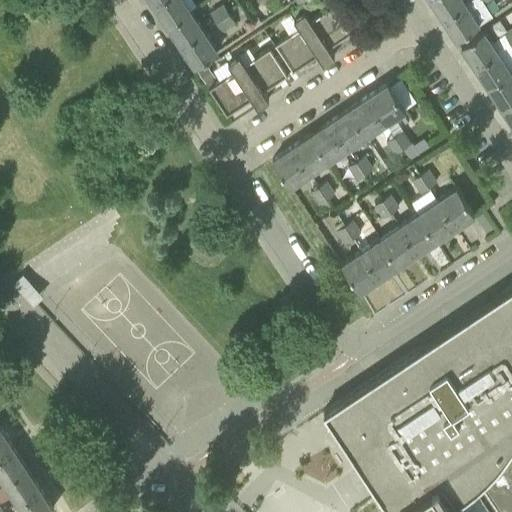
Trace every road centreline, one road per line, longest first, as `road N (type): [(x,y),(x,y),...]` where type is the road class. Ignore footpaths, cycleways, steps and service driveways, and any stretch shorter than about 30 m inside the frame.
road 1 (residential): [(355,354),(224,156)]
road 2 (residential): [(418,24),(224,156)]
road 3 (residential): [(169,475),(18,312)]
road 4 (residential): [(355,354),(511,248)]
road 5 (residential): [(224,156),(119,0)]
road 6 (residential): [(511,162),(418,24)]
